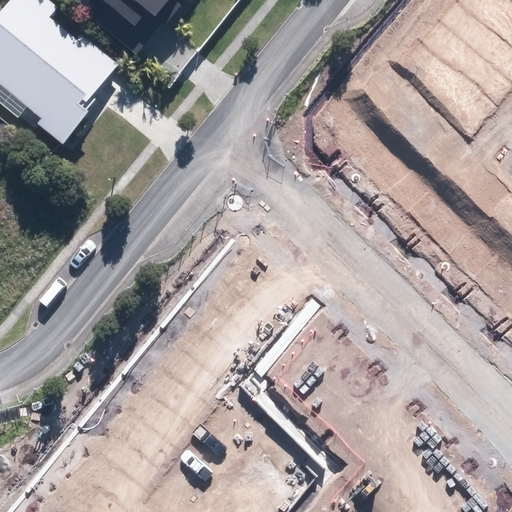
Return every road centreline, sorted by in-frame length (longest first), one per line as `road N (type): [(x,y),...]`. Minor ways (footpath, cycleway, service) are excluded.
road 1 (residential): [(220,121),(511,412)]
road 2 (residential): [(220,121),(38,349),(0,370)]
road 3 (residential): [(322,0),(220,121)]
